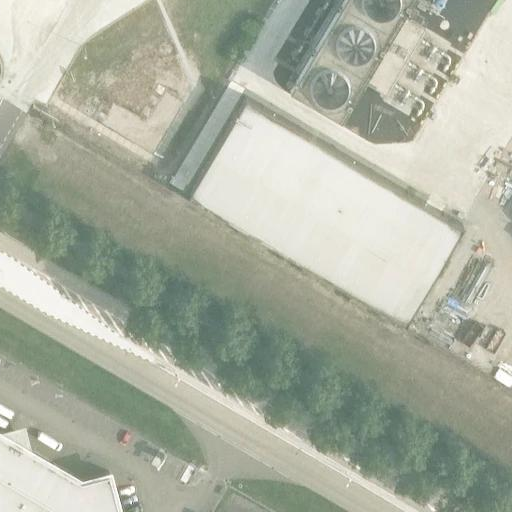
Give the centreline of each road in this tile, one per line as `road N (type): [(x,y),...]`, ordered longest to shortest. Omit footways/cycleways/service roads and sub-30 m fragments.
road 1 (unclassified): [(446,511),(0,252)]
road 2 (unclassified): [(0,291),(374,511)]
road 3 (unknown): [(0,379),(201,495),(190,511)]
